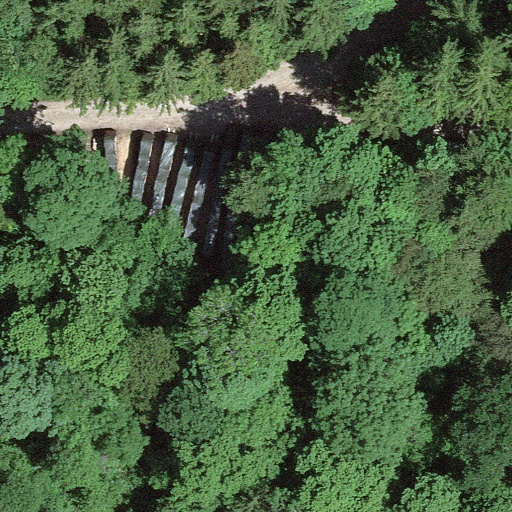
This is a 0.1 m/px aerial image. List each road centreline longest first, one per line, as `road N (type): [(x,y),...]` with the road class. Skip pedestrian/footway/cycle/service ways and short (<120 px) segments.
road 1 (track): [(511,122),(244,116)]
road 2 (track): [(244,116),(0,126)]
road 3 (track): [(244,116),(290,75),(454,0)]
